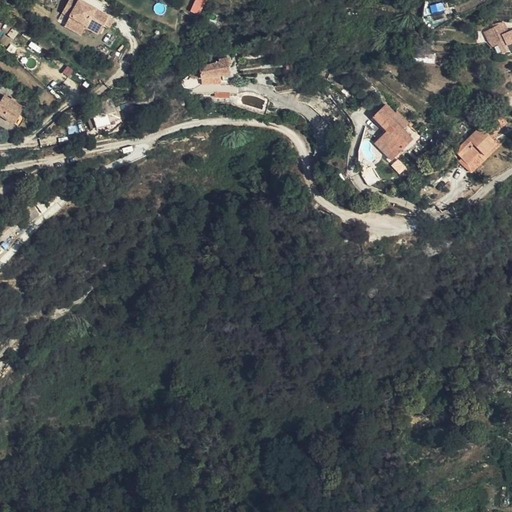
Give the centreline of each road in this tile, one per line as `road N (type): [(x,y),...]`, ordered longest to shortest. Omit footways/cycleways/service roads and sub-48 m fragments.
road 1 (unclassified): [(129,142),(231,121),(283,131),(295,142),(306,183),(337,213),(386,224),(471,201),(511,170)]
road 2 (track): [(0,190),(48,162),(129,142)]
